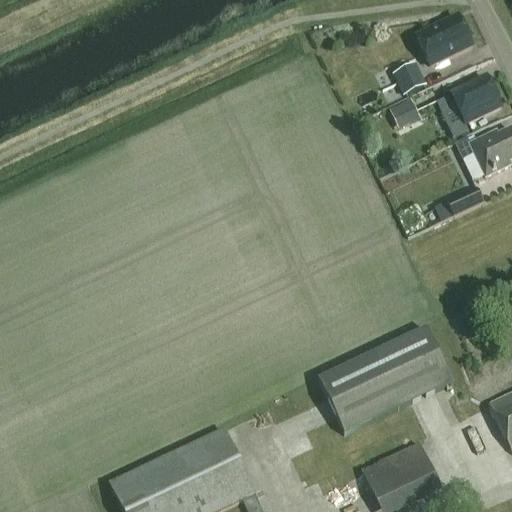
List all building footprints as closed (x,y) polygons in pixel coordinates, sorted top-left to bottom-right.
[(459,21),(416,41),(430,69),(472,49),(459,21)] [(416,67),(413,68),(393,77),(403,100),(426,89),(416,67)] [(487,82),(451,99),(465,127),(500,110),(487,82)] [(389,114),(395,126),(399,134),(421,123),(411,103),(389,114)] [(511,171),(511,169),(511,166),(511,165),(511,134),(511,132),(497,138),(496,135),(470,146),(467,140),(455,146),(462,162),(475,156),(487,182),(511,171)] [(477,191),(450,203),(457,218),(484,206),(477,191)] [(457,218),(450,203),(434,210),(441,226),(457,218)] [(453,387),(427,331),(319,383),(345,438),(453,387)] [(511,396),(489,407),(511,454),(511,396)] [(261,511),(223,432),(109,486),(120,511),(227,511),(242,505),(245,511),(261,511)] [(419,446),(363,475),(380,511),(407,511),(443,495),(419,446)]
